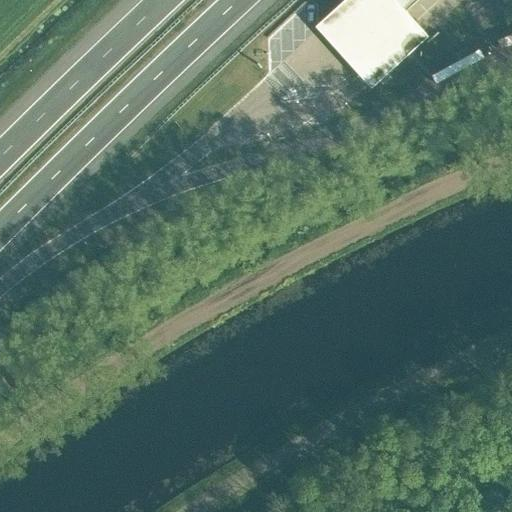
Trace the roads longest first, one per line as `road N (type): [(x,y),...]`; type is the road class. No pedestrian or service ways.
road 1 (track): [(511,167),(373,222),(75,391),(0,454)]
road 2 (motorway): [(0,231),(240,0)]
road 3 (motorway): [(165,0),(0,158)]
road 4 (motorway): [(0,292),(148,194)]
